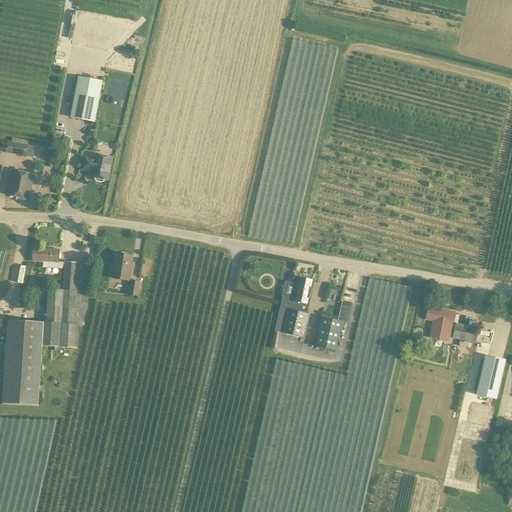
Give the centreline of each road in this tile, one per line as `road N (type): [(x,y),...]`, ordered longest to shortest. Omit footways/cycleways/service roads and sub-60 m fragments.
road 1 (unclassified): [(239,244),(511,290)]
road 2 (unclassified): [(175,511),(239,244)]
road 3 (unclassified): [(0,217),(103,221),(239,244)]
